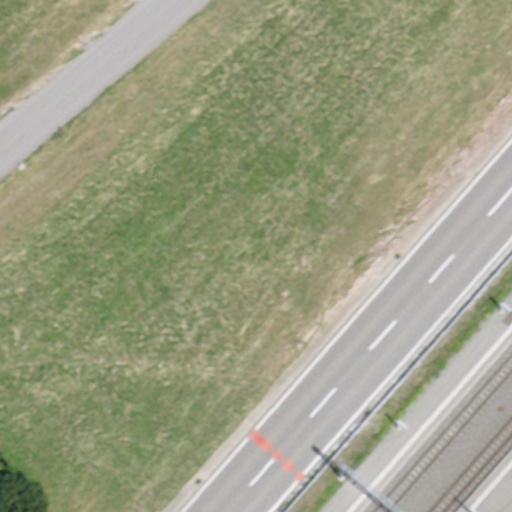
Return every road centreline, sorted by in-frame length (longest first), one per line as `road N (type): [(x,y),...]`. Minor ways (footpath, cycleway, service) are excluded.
road 1 (secondary): [(227,511),(511,189)]
road 2 (unclassified): [(176,0),(0,151)]
